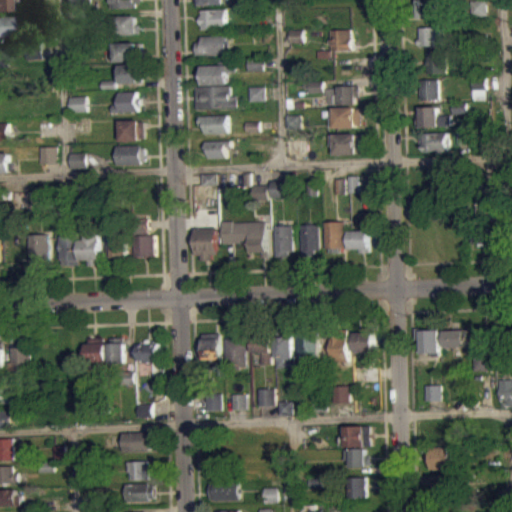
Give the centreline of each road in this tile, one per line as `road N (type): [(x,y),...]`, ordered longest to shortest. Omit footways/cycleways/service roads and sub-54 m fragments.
road 1 (residential): [(0,303),(511,282)]
road 2 (residential): [(169,0),(184,511)]
road 3 (residential): [(387,0),(400,511)]
